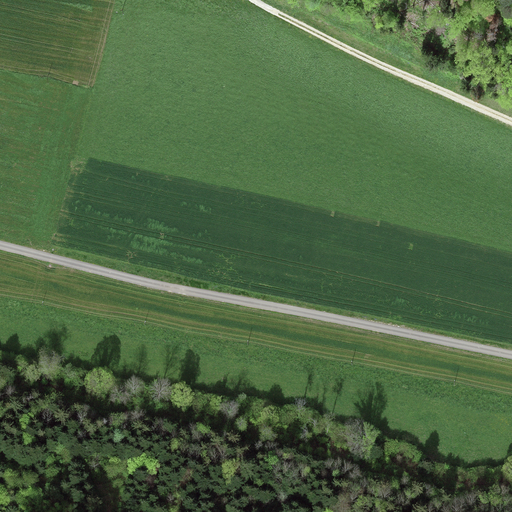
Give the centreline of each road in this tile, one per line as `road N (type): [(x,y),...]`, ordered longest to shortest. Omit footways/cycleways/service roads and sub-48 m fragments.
road 1 (unclassified): [(511,357),(149,285),(0,246)]
road 2 (track): [(511,123),(256,0)]
